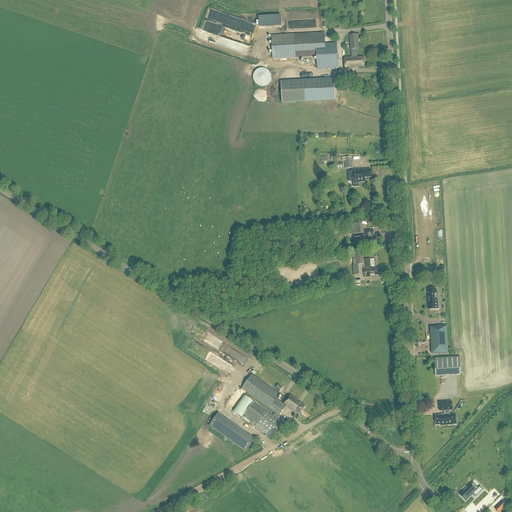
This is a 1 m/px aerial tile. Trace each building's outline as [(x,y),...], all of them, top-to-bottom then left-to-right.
[(325,44),(324,33),(272,36),(273,60),(318,57),(319,68),(338,67),(337,50),(329,50),(328,44),(325,44)] [(359,49),(358,35),(350,36),(350,50),(351,50),(352,58),(344,58),(344,69),(354,69),(354,67),(364,66),(363,58),(358,58),(357,49),(359,49)] [(256,72),(253,75),(253,78),(254,82),(256,85),(259,86),(263,87),(266,85),(269,83),(270,79),(270,76),(269,72),(266,70),(262,69),(259,70),(256,72)] [(357,83),(357,74),(338,76),(338,81),(346,81),(346,83),(357,83)] [(335,100),(333,78),(280,82),(281,103),(335,100)] [(351,161),(351,158),(346,158),(346,161),(345,161),(345,169),(353,169),(353,161),(351,161)] [(371,178),(370,169),(363,170),(352,170),(352,183),(365,182),(365,178),(371,178)] [(374,237),(373,231),(365,231),(366,235),(363,236),(363,235),(355,236),(355,240),(363,239),(366,239),(367,245),(370,245),(370,244),(377,243),(377,237),(374,237)] [(364,265),(363,253),(353,254),(354,265),(364,265)] [(429,273),(434,273),(433,261),(424,261),(424,271),(429,270),(429,273)] [(379,276),(378,268),(370,269),(370,268),(364,269),(364,278),(371,277),(370,276),(379,276)] [(428,304),(428,310),(438,309),(438,301),(435,301),(435,294),(436,294),(436,289),(428,290),(428,296),(427,296),(428,302),(428,304)] [(431,328),(430,328),(432,355),(448,354),(446,325),(437,326),(437,327),(431,328)] [(434,359),(435,376),(461,375),(460,357),(434,359)] [(280,395),(253,374),(242,389),(278,416),(285,406),(294,412),(295,411),(300,414),(305,407),(298,401),(298,400),(291,395),(284,405),(276,399),(280,395)] [(453,425),(453,420),(453,419),(452,415),(450,415),(450,411),(452,410),(451,402),(451,401),(440,402),(440,411),(444,411),(444,416),(436,416),(436,425),(441,425),(442,426),(453,425)] [(282,422),(254,402),(244,415),(257,424),(255,426),(271,438),(282,422)] [(239,428),(229,441),(246,453),(255,440),(239,428)] [(471,486),(462,495),(464,497),(463,498),(465,499),(465,498),(467,501),(473,495),(476,498),(484,490),(481,487),(476,492),(471,486)] [(501,511),(507,506),(502,501),(494,509),(497,511),(501,511)]
